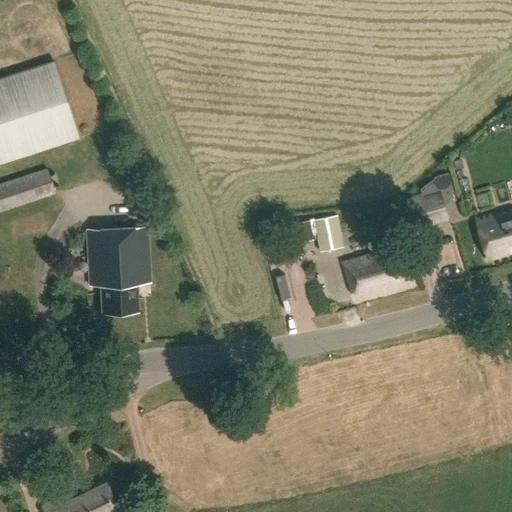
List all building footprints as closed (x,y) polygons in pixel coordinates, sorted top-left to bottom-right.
[(0,165),(79,140),(54,63),(0,80),(0,165)] [(0,211),(55,193),(47,169),(0,184),(0,211)] [(154,207),(138,170),(118,179),(134,215),(154,207)] [(445,217),(438,191),(405,201),(413,227),(445,217)] [(511,245),(511,215),(509,216),(508,212),(476,222),(488,260),(511,252),(511,249),(511,246),(511,245)] [(343,246),(336,215),(313,219),(319,251),(343,246)] [(312,240),(309,220),(294,223),(297,242),(312,240)] [(148,284),(147,227),(90,228),(91,285),(102,285),(102,311),(137,311),(136,284),(148,284)] [(396,280),(390,257),(364,263),(363,258),(342,264),(350,292),(396,280)] [(119,511),(105,482),(71,499),(68,493),(40,506),(42,511),(119,511)]
